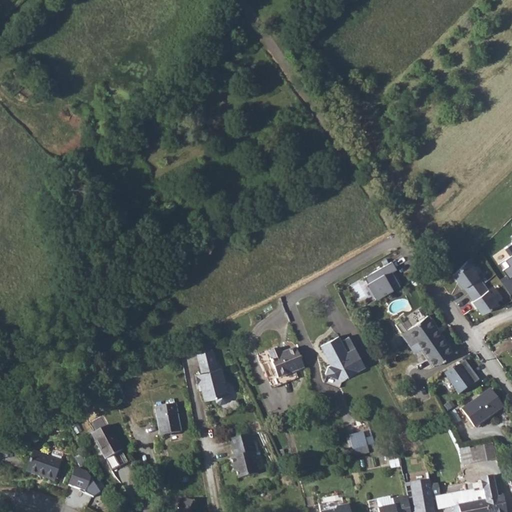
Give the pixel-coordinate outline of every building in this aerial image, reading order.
[(511,274),(511,243),(506,246),(511,256),(500,261),(508,277),(511,274)] [(393,261),(362,276),(376,299),(402,286),(391,271),(396,269),(393,261)] [(466,261),(452,274),(462,288),(463,287),(472,300),(471,301),(481,314),(499,305),(483,283),(466,261)] [(427,315),(407,329),(416,341),(434,367),(454,352),(427,315)] [(364,364),(349,336),(341,340),(339,336),(321,345),(328,361),(331,359),(333,363),(328,366),(325,373),(327,374),(324,382),(339,388),(341,382),(339,377),(364,364)] [(197,354),(212,350),(210,343),(196,347),(197,354)] [(304,367),(296,347),(281,354),(278,348),(268,352),(271,358),(269,358),(278,378),(304,367)] [(202,373),(196,374),(198,383),(200,383),(202,389),(204,400),(215,397),(217,402),(220,404),(226,402),(228,399),(221,368),(217,369),(213,350),(212,350),(197,354),(202,373)] [(464,360),(445,373),(458,394),(477,380),(464,360)] [(461,409),(473,425),(488,415),(489,416),(502,407),(489,389),(461,409)] [(176,403),(155,407),(160,436),(181,432),(176,403)] [(105,420),(93,426),(96,432),(91,434),(105,460),(121,451),(105,420)] [(364,432),(349,437),(352,448),(367,444),(364,432)] [(248,434),(230,439),(232,447),(251,443),(248,434)] [(251,443),(232,447),(235,456),(231,457),(234,466),(236,465),(237,470),(239,478),(259,473),(253,452),(256,451),(253,442),(251,443)] [(483,461),(491,460),(488,445),(470,449),(473,461),(482,459),(483,461)] [(473,463),(473,461),(470,449),(458,451),(461,463),(462,464),(465,465),(473,463)] [(26,471),(55,481),(62,461),(33,450),(26,471)] [(87,473),(74,468),(68,485),(80,490),(81,491),(94,496),(100,493),(87,473)] [(410,484),(429,480),(428,470),(403,475),(407,498),(410,511),(414,511),(413,505),(416,504),(416,499),(412,500),(410,484)] [(506,511),(504,496),(501,497),(500,493),(496,493),(493,479),(491,479),(489,478),(485,479),(484,481),(481,481),(483,490),(487,511),(506,511)] [(434,511),(429,480),(410,484),(412,500),(416,499),(416,504),(413,505),(414,511),(434,511)] [(487,511),(483,490),(474,492),(474,489),(436,497),(438,510),(453,506),(453,511),(487,511)] [(321,509),(344,505),(343,497),(320,501),(321,509)] [(186,498),(180,511),(195,511),(199,504),(186,498)] [(410,511),(407,498),(391,501),(391,498),(377,500),(379,511),(410,511)]
